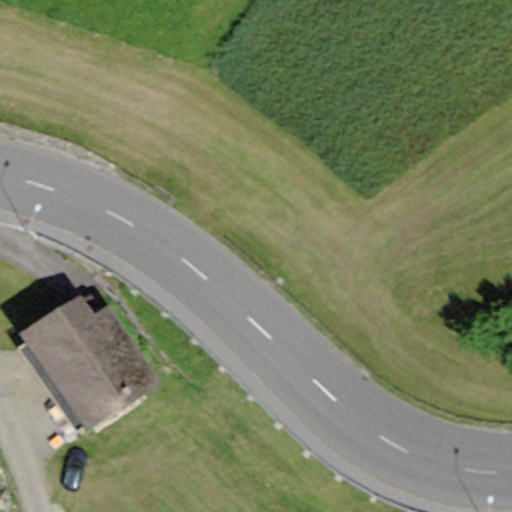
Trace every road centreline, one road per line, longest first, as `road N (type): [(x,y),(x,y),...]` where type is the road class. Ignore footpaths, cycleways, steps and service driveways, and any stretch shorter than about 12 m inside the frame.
road 1 (tertiary): [(0,171),(123,216),(190,263),(365,421),(417,457),(511,475)]
road 2 (track): [(40,511),(20,425),(0,397)]
